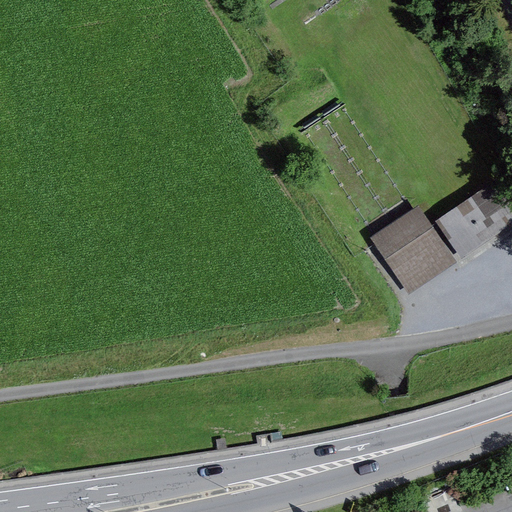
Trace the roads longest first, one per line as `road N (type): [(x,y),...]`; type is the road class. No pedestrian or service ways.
road 1 (secondary): [(463,429),(0,509)]
road 2 (secondary): [(204,511),(319,486),(463,429)]
